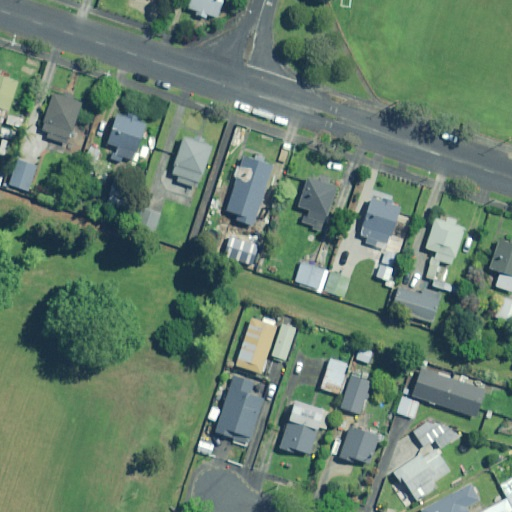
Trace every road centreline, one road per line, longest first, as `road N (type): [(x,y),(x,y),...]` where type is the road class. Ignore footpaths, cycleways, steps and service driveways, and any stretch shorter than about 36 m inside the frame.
road 1 (residential): [(240,88),(511,177)]
road 2 (residential): [(0,10),(240,88)]
